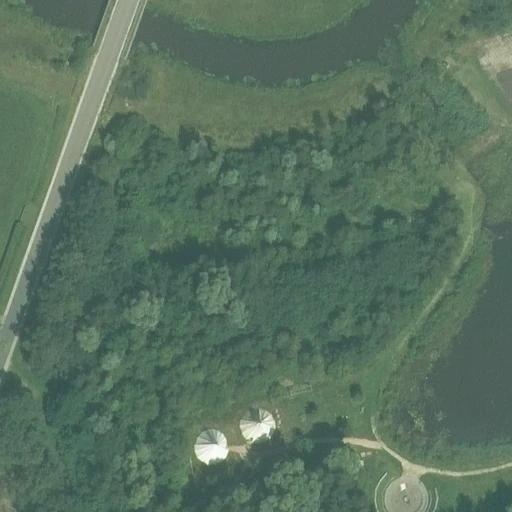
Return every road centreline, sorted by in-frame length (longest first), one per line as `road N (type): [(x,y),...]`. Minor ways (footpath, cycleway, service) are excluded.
road 1 (unclassified): [(0,355),(128,0)]
road 2 (track): [(380,95),(320,126),(260,143),(190,137),(90,104)]
